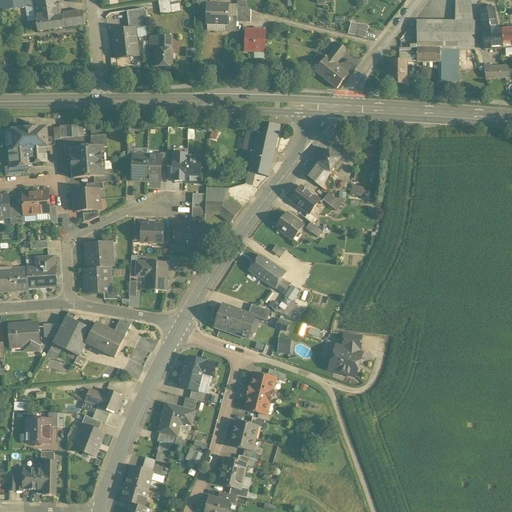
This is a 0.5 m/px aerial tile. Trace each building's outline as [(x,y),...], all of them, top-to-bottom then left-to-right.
[(2,0),(4,11),(34,7),(33,0),(2,0)] [(33,0),(34,7),(35,12),(60,9),(58,0),(33,0)] [(164,0),(159,1),(161,15),(172,14),(169,0),(164,0)] [(471,0),(455,0),(455,22),(474,22),(471,0)] [(229,5),(208,5),(207,4),(206,24),(207,24),(225,25),(229,25),(229,16),(229,5)] [(251,10),(237,6),(237,22),(250,23),(251,10)] [(60,9),(35,12),(36,20),(61,17),(61,14),(60,9)] [(144,9),(128,11),(131,29),(135,29),(136,29),(147,29),(148,13),(148,12),(144,9)] [(497,24),(494,9),(480,11),(483,26),(484,26),(484,30),(485,50),(504,49),(504,48),(503,30),(503,29),(497,29),(496,24),(497,24)] [(83,11),(61,14),(61,17),(63,17),(65,28),(85,25),(83,11)] [(237,16),(229,16),(229,25),(225,25),(225,32),(236,32),(237,16)] [(61,17),(36,20),(38,32),(65,28),(63,17),(61,17)] [(455,22),(417,21),(417,46),(417,48),(441,48),(441,62),(448,62),(447,82),(459,83),(459,50),(475,50),(475,22),(474,22),(455,22)] [(352,23),(349,34),(366,38),(369,27),(352,23)] [(131,29),(114,31),(117,59),(139,56),(136,29),(135,29),(131,29)] [(172,29),(159,29),(159,36),(171,37),(172,29)] [(511,29),(503,30),(504,48),(511,47),(511,29)] [(265,31),(246,30),(246,51),(257,52),(264,52),(265,31)] [(171,37),(159,36),(159,49),(171,50),(171,37)] [(334,41),(329,37),(322,45),(328,49),(334,41)] [(338,43),(333,50),(340,55),(342,57),(347,50),(338,43)] [(417,48),(410,48),(410,49),(410,62),(417,62),(439,63),(439,62),(441,62),(441,48),(417,48)] [(159,49),(156,49),(156,67),(164,68),(166,70),(170,70),(172,68),(173,68),(173,50),(171,50),(159,49)] [(410,49),(401,49),(401,62),(407,62),(410,62),(410,49)] [(333,50),(327,57),(334,62),(340,55),(333,50)] [(326,58),(319,53),(309,67),(337,89),(349,74),(336,64),(334,62),(327,57),(326,58)] [(340,55),(334,62),(336,64),(342,57),(340,55)] [(39,56),(33,63),(37,67),(43,60),(39,56)] [(401,62),(390,61),(390,85),(407,85),(407,62),(401,62)] [(441,62),(439,62),(439,63),(439,82),(447,82),(448,62),(441,62)] [(491,68),(490,68),(491,78),(501,78),(500,68),(491,68)] [(281,127),(263,123),(260,122),(256,137),(256,139),(277,145),(281,127)] [(83,125),(60,127),(60,128),(61,139),(84,137),(83,125)] [(47,128),(13,131),(14,147),(14,150),(30,149),(45,148),(48,147),(48,141),(47,128)] [(13,131),(4,131),(6,148),(8,148),(14,147),(13,131)] [(107,135),(91,136),(92,148),(102,147),(102,148),(108,148),(107,135)] [(256,137),(247,135),(243,151),(253,153),(256,139),(256,137)] [(277,145),(256,139),(253,153),(248,173),(249,173),(256,174),(269,178),(277,145)] [(30,149),(14,150),(14,147),(8,148),(10,167),(10,168),(23,167),(31,166),(31,163),(30,149)] [(92,148),(72,149),(74,179),(94,177),(104,177),(104,176),(104,169),(103,170),(102,155),(103,155),(102,148),(102,147),(92,148)] [(45,148),(30,149),(31,163),(47,162),(45,148)] [(341,159),(329,150),(308,177),(315,182),(325,169),(330,173),(341,159)] [(173,182),(187,183),(188,154),(174,154),(173,167),(173,182)] [(202,155),(188,154),(187,183),(201,183),(202,155)] [(135,156),(134,156),(134,166),(133,181),(147,181),(148,156),(135,156)] [(161,157),(148,156),(147,181),(161,182),(162,167),(162,157),(161,157)] [(23,167),(10,168),(10,167),(5,168),(6,177),(24,175),(23,167)] [(330,173),(325,169),(315,182),(323,189),(329,194),(339,180),(330,173)] [(256,174),(249,173),(246,184),(253,186),(256,174)] [(320,201),(301,187),(291,200),(302,209),(310,214),(320,201)] [(87,190),(74,191),(75,196),(73,196),(74,202),(100,200),(99,190),(87,190)] [(227,192),(207,191),(207,195),(206,195),(206,200),(207,200),(225,201),(225,199),(227,192)] [(36,193),(23,194),(24,208),(24,216),(25,216),(37,215),(36,193)] [(49,193),(36,193),(37,215),(50,214),(50,208),(49,193)] [(342,205),(329,194),(323,201),(337,212),(342,205)] [(206,195),(193,195),(193,209),(206,209),(206,200),(206,195)] [(9,196),(0,196),(0,218),(10,217),(11,217),(10,209),(9,196)] [(100,200),(74,202),(74,208),(76,208),(76,212),(83,212),(99,211),(100,210),(100,200)] [(240,211),(225,201),(207,200),(206,214),(220,215),(231,223),(239,212),(240,211)] [(57,207),(50,208),(50,214),(50,222),(53,224),(58,224),(57,207)] [(24,208),(17,209),(18,224),(23,224),(25,221),(25,216),(24,216),(24,208)] [(206,209),(193,209),(192,221),(205,221),(206,209)] [(302,209),(299,214),(311,223),(315,218),(310,214),(302,209)] [(99,211),(83,212),(84,223),(90,222),(97,219),(100,217),(99,211)] [(291,217),(287,213),(276,228),(278,229),(294,241),(304,226),(291,217)] [(50,214),(37,215),(38,223),(50,222),(50,214)] [(319,229),(311,223),(307,229),(318,238),(322,232),(319,229)] [(149,225),(142,225),(142,229),(141,243),(164,244),(164,243),(164,230),(164,226),(155,225),(155,224),(149,224),(149,225)] [(199,227),(176,226),(176,245),(189,245),(189,246),(199,247),(199,227)] [(142,229),(134,229),(133,242),(141,243),(142,229)] [(116,236),(103,236),(103,244),(109,243),(109,244),(116,244),(116,236)] [(47,241),(26,243),(26,249),(31,249),(31,250),(48,249),(47,241)] [(103,244),(89,245),(90,260),(88,260),(88,269),(110,268),(113,268),(113,259),(110,259),(109,244),(109,243),(103,244)] [(273,252),(282,256),(285,251),(277,246),(273,252)] [(278,268),(260,255),(249,271),(267,284),(278,268)] [(54,258),(39,259),(40,269),(27,270),(27,271),(28,288),(56,286),(54,258)] [(166,264),(138,263),(138,277),(148,277),(147,290),(165,290),(166,264)] [(27,271),(13,272),(12,267),(0,268),(0,283),(1,292),(11,292),(11,291),(28,290),(28,288),(27,271)] [(88,269),(85,270),(86,279),(88,279),(89,294),(104,293),(109,293),(108,292),(108,278),(111,277),(110,268),(88,269)] [(278,268),(267,284),(275,289),(282,280),(286,273),(278,268)] [(290,286),(282,280),(275,289),(284,295),(290,286)] [(130,282),(129,297),(137,298),(138,282),(130,282)] [(300,292),(292,287),(288,294),(292,297),(295,299),(300,292)] [(309,291),(304,288),(300,297),(305,299),(309,291)] [(118,292),(108,292),(109,293),(104,293),(105,300),(118,300),(118,292)] [(129,304),(128,308),(140,311),(140,298),(137,298),(129,297),(129,304)] [(276,310),(280,305),(273,300),(270,306),(276,310)] [(271,311),(252,305),(248,315),(256,318),(255,318),(267,322),(271,311)] [(248,315),(223,306),(215,327),(243,337),(242,337),(246,339),(246,338),(248,339),(255,318),(256,318),(248,315)] [(57,338),(53,344),(62,349),(78,357),(80,358),(87,344),(92,334),(94,331),(74,321),(76,316),(69,313),(64,324),(57,338)] [(120,321),(114,333),(125,338),(133,323),(120,321)] [(289,324),(279,321),(279,323),(277,328),(286,331),(289,324)] [(31,325),(9,326),(11,348),(29,346),(30,352),(40,351),(38,323),(31,324),(31,325)] [(64,324),(44,325),(45,339),(57,338),(64,324)] [(92,334),(109,343),(114,333),(100,325),(97,324),(94,331),(92,334)] [(109,343),(104,353),(115,358),(125,338),(114,333),(109,343)] [(109,343),(92,334),(87,344),(104,353),(109,343)] [(362,336),(344,334),(343,348),(360,353),(360,350),(361,350),(362,336)] [(289,341),(280,341),(279,353),(287,353),(289,341)] [(62,349),(53,344),(46,358),(57,360),(62,349)] [(343,348),(336,346),(329,369),(356,378),(363,354),(360,353),(343,348)] [(78,357),(75,364),(81,367),(84,360),(80,358),(78,357)] [(215,364),(189,357),(189,358),(190,359),(187,368),(186,368),(180,388),(192,391),(198,392),(203,374),(212,376),(215,364)] [(287,376),(270,370),(268,377),(276,379),(276,380),(285,382),(287,376)] [(212,376),(203,374),(198,392),(207,394),(212,376)] [(268,377),(254,374),(251,386),(273,391),(276,380),(276,379),(268,377)] [(307,384),(301,382),(299,388),(306,390),(307,384)] [(273,391),(251,386),(248,398),(270,403),(270,404),(273,391)] [(89,393),(81,390),(78,400),(85,402),(89,393)] [(104,396),(90,390),(89,393),(85,402),(98,407),(100,408),(104,396)] [(123,397),(107,391),(104,396),(100,408),(111,412),(116,414),(123,397)] [(198,392),(192,391),(190,399),(205,403),(205,401),(207,394),(198,392)] [(219,398),(207,394),(205,401),(217,404),(219,398)] [(198,401),(186,398),(183,410),(194,412),(198,401)] [(270,403),(248,398),(245,410),(259,414),(267,415),(270,404),(270,403)] [(16,402),(15,410),(24,410),(24,403),(16,402)] [(183,410),(167,406),(160,433),(177,437),(181,421),(191,424),(190,425),(191,425),(194,413),(194,412),(183,410)] [(100,408),(98,407),(93,420),(102,423),(106,425),(111,412),(100,408)] [(58,414),(49,414),(49,420),(51,420),(51,428),(58,428),(58,417),(58,414)] [(267,415),(259,414),(258,420),(265,422),(270,423),(272,416),(267,415)] [(93,420),(85,417),(82,426),(84,427),(86,427),(86,426),(99,431),(102,423),(93,420)] [(258,420),(253,418),(251,425),(258,427),(258,428),(264,429),(265,422),(258,420)] [(40,420),(27,420),(26,444),(34,444),(35,446),(41,446),(43,444),(50,445),(51,428),(51,420),(49,420),(40,420)] [(251,425),(236,422),(233,434),(255,439),(258,428),(258,427),(251,425)] [(99,431),(86,426),(86,427),(84,427),(75,449),(95,457),(104,433),(99,431)] [(306,431),(298,429),(296,436),(304,438),(306,431)] [(177,437),(160,433),(158,442),(160,443),(173,446),(174,446),(177,437)] [(255,439),(233,434),(230,446),(245,450),(252,452),(252,451),(255,439)] [(171,450),(159,447),(157,455),(170,458),(171,450)] [(258,452),(252,451),(252,452),(245,450),(243,457),(256,460),(257,454),(258,452)] [(203,454),(199,451),(195,459),(199,461),(203,454)] [(54,452),(41,452),(41,458),(46,458),(46,462),(54,462),(54,452)] [(170,458),(157,455),(156,461),(168,464),(170,458)] [(256,460),(243,457),(239,456),(238,462),(246,464),(246,466),(255,469),(257,460),(256,460)] [(146,459),(142,469),(153,473),(156,463),(146,459)] [(238,462),(226,459),(223,473),(243,478),(246,466),(246,464),(238,462)] [(54,462),(46,462),(46,470),(45,491),(45,496),(57,496),(57,463),(54,462)] [(142,469),(131,466),(129,476),(151,482),(153,473),(142,469)] [(37,470),(24,469),(24,476),(23,490),(24,490),(36,491),(37,470)] [(46,470),(37,470),(36,491),(45,491),(46,470)] [(271,476),(266,472),(262,476),(266,481),(271,476)] [(243,478),(223,473),(220,485),(231,488),(240,490),(241,488),(243,478)] [(151,482),(129,476),(126,484),(148,490),(151,482)] [(252,480),(243,478),(241,488),(249,490),(252,480)] [(148,490),(126,484),(121,501),(134,505),(143,508),(148,490)] [(249,490),(241,488),(240,490),(231,488),(230,495),(237,497),(247,499),(249,492),(249,490)] [(257,493),(249,492),(247,499),(255,501),(257,493)] [(230,495),(220,493),(218,500),(230,503),(236,505),(237,497),(230,495)] [(218,500),(209,498),(205,511),(227,511),(230,503),(218,500)]
